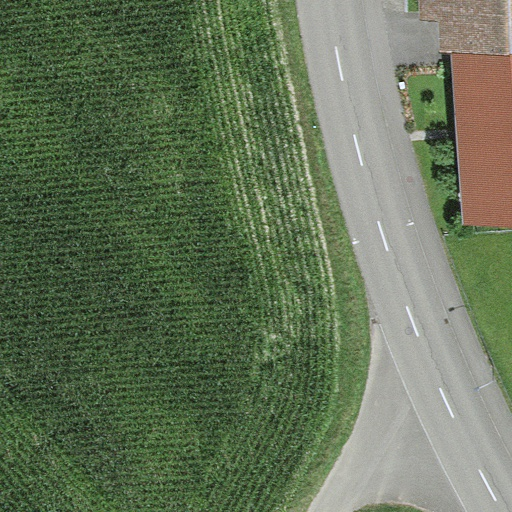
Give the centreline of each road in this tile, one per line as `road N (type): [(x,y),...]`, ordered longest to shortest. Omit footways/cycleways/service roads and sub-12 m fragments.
road 1 (tertiary): [(324,0),(346,141),(396,296),(441,409),(495,511)]
road 2 (track): [(324,511),(441,409)]
